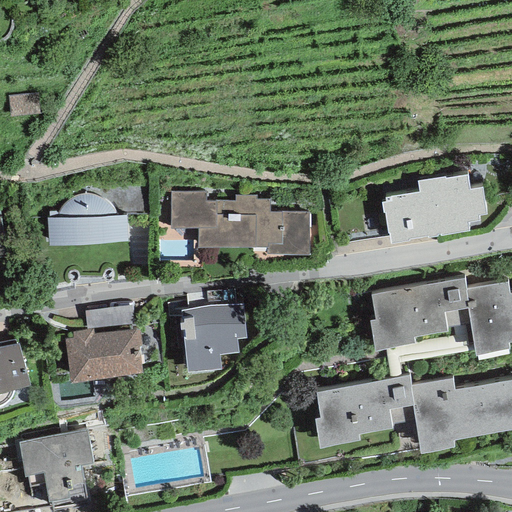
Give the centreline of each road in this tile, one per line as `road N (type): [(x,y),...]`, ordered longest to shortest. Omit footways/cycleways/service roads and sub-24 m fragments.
road 1 (residential): [(0,310),(511,236)]
road 2 (secondary): [(511,483),(397,479),(219,511)]
